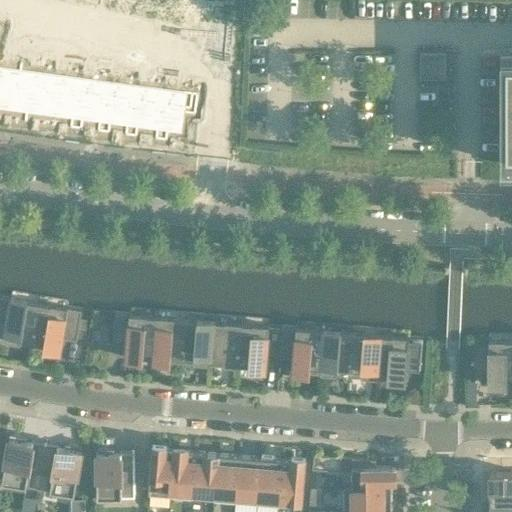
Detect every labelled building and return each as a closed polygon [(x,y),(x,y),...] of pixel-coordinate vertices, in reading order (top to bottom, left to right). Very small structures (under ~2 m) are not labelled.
[(511,49),(502,49),(502,160),(511,160),(511,49)] [(445,78),(445,53),(420,53),(420,78),(445,78)] [(0,110),(180,134),(184,112),(193,113),(196,95),(186,94),(186,93),(0,68),(0,110)] [(31,344),(32,344),(39,302),(27,300),(27,299),(10,296),(10,297),(0,295),(0,326),(5,328),(3,340),(5,341),(5,340),(20,342),(20,340),(31,342),(31,344)] [(51,304),(39,302),(32,344),(33,344),(33,343),(44,344),(44,346),(58,349),(60,350),(62,337),(76,340),(81,309),(67,307),(67,306),(51,303),(51,304)] [(154,359),(158,315),(156,315),(156,316),(146,315),(146,314),(132,313),(129,312),(129,313),(114,312),(112,343),(126,344),(125,357),(127,357),(128,356),(142,358),(142,356),(153,357),(153,359),(154,359)] [(182,361),(185,318),(173,317),(173,316),(158,315),(154,359),(155,360),(155,359),(170,360),(170,358),(181,359),(181,361),(182,361)] [(209,364),(213,319),(197,318),(197,319),(185,318),(182,361),(183,359),(194,360),(194,362),(208,363),(208,364),(209,364)] [(237,366),(240,322),(225,320),(225,321),(214,320),(214,319),(213,319),(209,364),(210,364),(210,361),(221,362),(221,364),(235,365),(235,366),(237,366)] [(240,322),(237,366),(238,366),(238,364),(249,365),(249,366),(263,368),(265,369),(266,353),(269,324),(252,323),(252,324),(241,323),(241,322),(240,322)] [(321,373),(324,329),(323,328),(323,329),(312,328),(299,326),(296,326),(296,327),(281,326),(278,357),(293,358),(292,371),(294,371),(294,370),(309,371),(309,369),(320,371),(320,373),(321,373)] [(324,329),(321,373),(322,373),(322,372),(336,374),(336,372),(348,373),(347,374),(348,375),(352,332),(340,331),(340,330),(324,329)] [(376,378),(378,353),(380,333),(364,332),(364,333),(352,332),(348,375),(349,375),(349,373),(360,374),(360,376),(375,377),(375,378),(376,378)] [(378,353),(376,378),(377,378),(377,375),(388,376),(388,378),(402,379),(402,380),(404,380),(405,367),(420,369),(422,338),(408,336),(405,335),(391,334),(391,335),(380,334),(381,333),(380,333),(378,353)] [(511,381),(511,339),(505,340),(506,339),(489,339),(489,384),(491,384),(491,383),(505,383),(505,381),(511,381)] [(38,488),(45,446),(31,444),(30,447),(25,446),(26,436),(9,433),(1,482),(38,488)] [(58,448),(45,446),(38,488),(74,494),(82,445),(65,442),(64,452),(58,451),(58,448)] [(170,496),(175,448),(166,448),(166,444),(152,442),(152,446),(148,494),(170,496)] [(134,497),(134,447),(132,447),(132,451),(113,451),(113,447),(96,448),(97,497),(134,497)] [(196,450),(175,448),(170,496),(192,498),(196,450)] [(214,500),(218,452),(196,450),(192,498),(214,500)] [(239,454),(218,452),(214,500),(235,502),(239,454)] [(261,456),(257,504),(278,505),(282,458),(273,457),(274,453),(262,452),(261,456)] [(312,468),(340,470),(341,456),(314,453),(312,468)] [(261,456),(257,456),(239,454),(235,502),(257,504),(261,456)] [(291,458),(282,458),(278,505),(301,507),(305,460),(305,456),(291,455),(291,458)] [(341,456),(340,470),(351,471),(351,456),(341,456)] [(343,488),(391,488),(391,479),(395,479),(395,466),(391,465),(375,465),(375,460),(375,459),(351,456),(351,471),(351,487),(343,487),(343,488)] [(490,502),(496,502),(496,501),(511,500),(511,471),(490,471),(490,502)] [(322,488),(311,487),(309,503),(320,504),(322,488)] [(391,488),(343,488),(343,510),(391,510),(391,488)] [(511,511),(511,500),(496,501),(496,502),(495,511),(511,511)]
